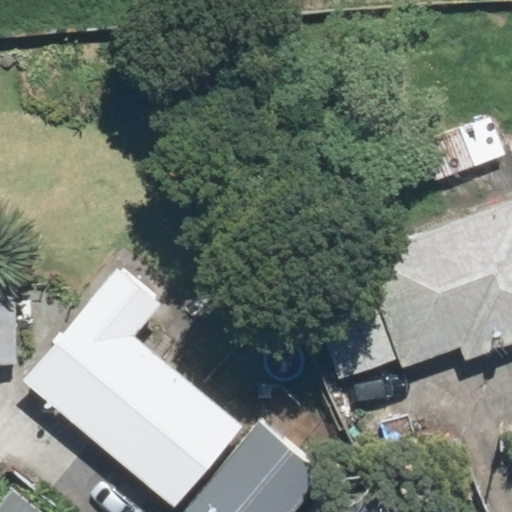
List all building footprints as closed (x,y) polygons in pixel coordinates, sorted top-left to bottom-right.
[(418,140),(431,177),(498,153),(485,116),(418,140)] [(511,337),(511,195),(353,252),(366,287),(313,306),(338,376),(391,356),(394,365),(455,343),(460,356),(511,337)] [(108,266),(15,377),(169,504),(235,424),(125,333),(151,302),(108,266)] [(0,285),(0,361),(10,362),(8,285),(0,285)] [(178,511),(281,511),(315,472),(254,422),(178,511)] [(39,511),(7,486),(0,495),(0,511),(39,511)]
